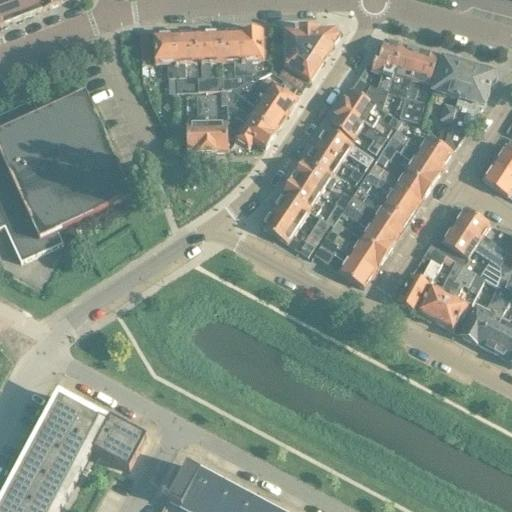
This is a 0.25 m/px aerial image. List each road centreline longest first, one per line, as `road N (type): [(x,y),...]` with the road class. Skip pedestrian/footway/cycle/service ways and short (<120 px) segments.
road 1 (residential): [(213,228),(243,202),(315,103),(374,1)]
road 2 (residential): [(41,352),(64,328),(213,228)]
road 3 (residential): [(173,429),(330,511)]
road 4 (unclassified): [(367,315),(213,228)]
road 5 (unclassified): [(511,392),(367,315)]
road 6 (residential): [(367,315),(454,187)]
road 7 (residential): [(41,352),(173,429)]
road 8 (unclassified): [(111,16),(254,0)]
road 9 (unclassified): [(511,40),(374,1)]
